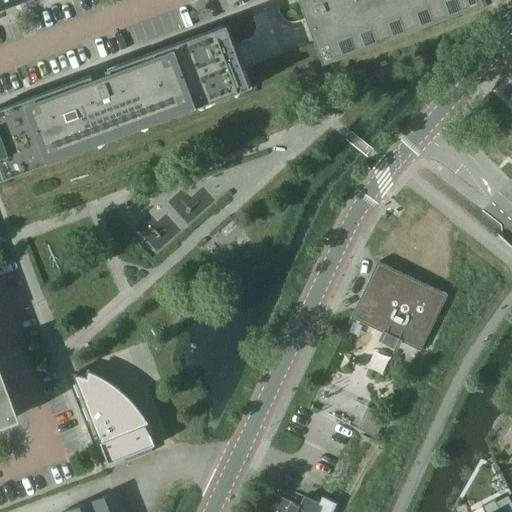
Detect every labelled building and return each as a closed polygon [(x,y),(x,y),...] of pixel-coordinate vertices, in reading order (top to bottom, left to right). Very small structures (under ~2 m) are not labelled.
[(0,0),(0,4),(2,9),(24,1),(23,0),(0,0)] [(302,0),(303,1),(310,18),(311,18),(315,29),(327,61),(482,4),(480,0),(302,0)] [(228,27),(0,111),(0,182),(251,88),(240,58),(228,27)] [(379,262),(355,311),(352,318),(382,333),(379,341),(398,350),(402,342),(422,351),(449,295),(379,262)] [(74,373),(110,464),(125,458),(127,462),(153,452),(151,448),(156,446),(152,436),(147,426),(141,417),(134,408),(126,400),(117,393),(110,388),(101,383),(93,379),(74,373)] [(0,424),(11,421),(0,391),(0,424)] [(367,407),(358,426),(378,435),(387,416),(367,407)] [(123,511),(116,492),(65,511),(123,511)] [(301,506),(273,493),(263,511),(333,511),(337,504),(327,500),(324,506),(305,497),(301,506)] [(487,511),(502,511),(495,499),(484,505),(487,511)]
